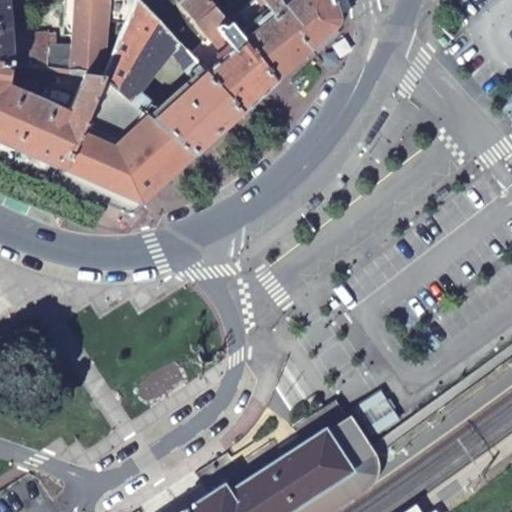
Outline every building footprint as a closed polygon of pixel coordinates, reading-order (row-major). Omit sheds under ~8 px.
[(0,0),(0,64),(11,66),(7,19),(5,0),(0,0)] [(56,71),(96,77),(114,37),(129,0),(74,0),(74,44),(49,45),(49,36),(35,37),(35,45),(27,45),(24,17),(7,19),(11,66),(56,71)] [(137,0),(129,0),(114,37),(132,48),(135,44),(157,58),(176,42),(137,0)] [(244,45),(274,82),(309,50),(278,0),(257,0),(273,18),(244,45)] [(339,19),(333,0),(278,0),(309,50),(337,25),(339,19)] [(207,76),(241,112),(274,82),(244,45),(236,34),(228,25),(217,12),(208,20),(233,51),(207,76)] [(228,25),(236,34),(243,27),(236,19),(228,25)] [(152,120),(197,153),(241,112),(207,76),(186,52),(176,62),(184,72),(188,69),(196,78),(152,120)] [(0,141),(53,165),(62,169),(96,77),(56,71),(52,83),(57,85),(50,104),(8,88),(10,84),(5,82),(11,66),(0,64),(0,141)] [(130,214),(197,153),(152,120),(96,77),(62,169),(57,183),(93,198),(130,214)] [(0,157),(57,183),(62,169),(53,165),(0,141),(0,157)] [(369,399),(352,410),(370,438),(398,420),(389,405),(380,391),(369,399)] [(332,511),(369,489),(375,481),(378,474),(378,465),(375,456),(371,449),(370,447),(349,416),(338,424),(325,433),(350,471),(288,511),(332,511)] [(288,511),(350,471),(325,433),(322,429),(226,492),(222,485),(181,511),(288,511)]
